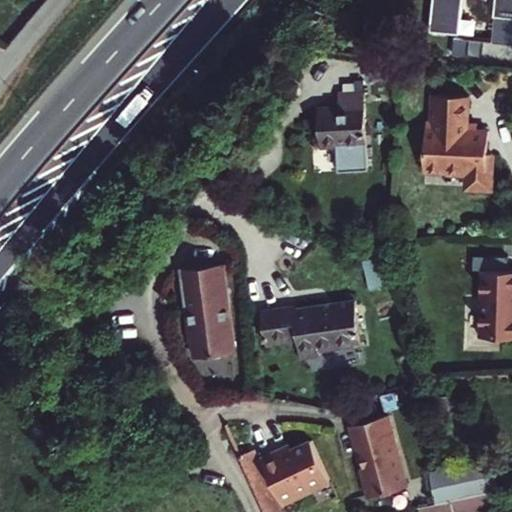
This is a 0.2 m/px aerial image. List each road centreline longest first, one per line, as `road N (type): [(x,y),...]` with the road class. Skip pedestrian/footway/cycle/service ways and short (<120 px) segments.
road 1 (trunk): [(0,268),(227,0)]
road 2 (trunk): [(161,0),(0,182)]
